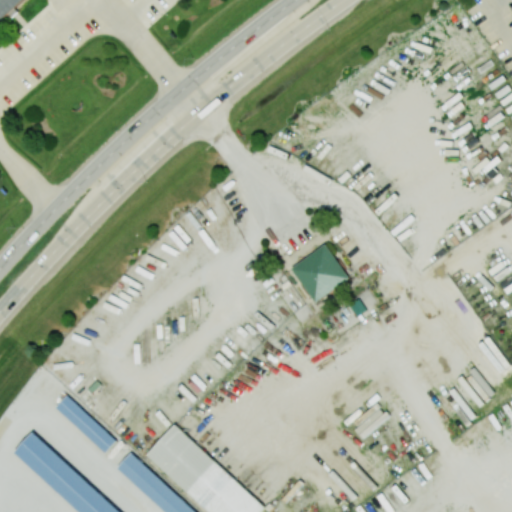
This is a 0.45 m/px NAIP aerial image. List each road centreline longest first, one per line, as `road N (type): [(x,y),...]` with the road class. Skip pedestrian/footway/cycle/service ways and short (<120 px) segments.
road 1 (primary): [(0,312),(182,128),(345,0)]
road 2 (primary): [(298,0),(123,144),(0,270)]
